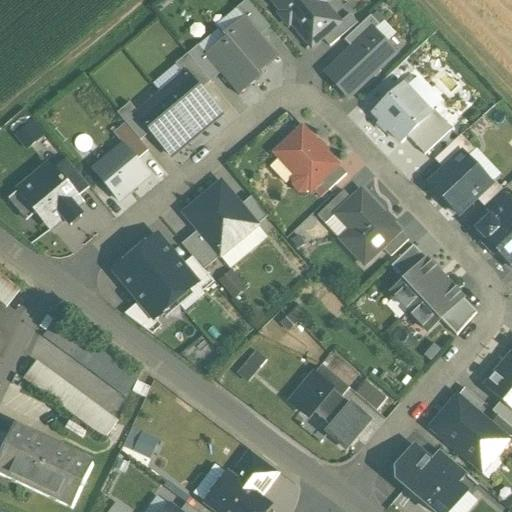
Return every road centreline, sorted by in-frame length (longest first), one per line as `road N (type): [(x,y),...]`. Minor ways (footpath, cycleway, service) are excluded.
road 1 (residential): [(59,285),(274,99),(302,96),(326,108),(488,283),(494,316),(339,494)]
road 2 (residential): [(339,494),(59,285)]
road 3 (track): [(145,0),(0,122)]
road 4 (track): [(511,97),(421,0)]
